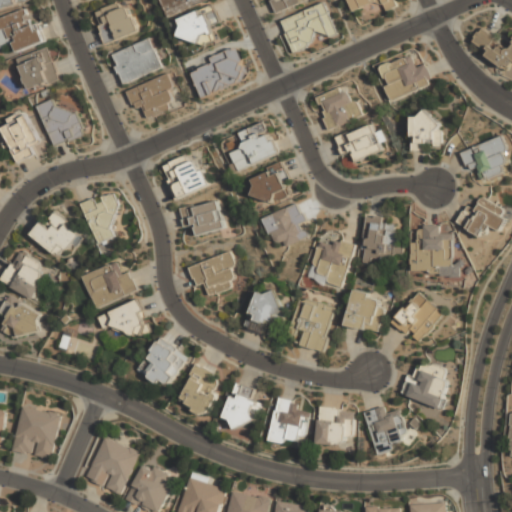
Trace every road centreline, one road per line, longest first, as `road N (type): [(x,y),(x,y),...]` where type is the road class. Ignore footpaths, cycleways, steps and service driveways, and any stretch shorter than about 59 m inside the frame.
road 1 (residential): [(65,0),(157,215),(172,298),(195,328),(296,373),(354,382),(373,373)]
road 2 (residential): [(476,0),(129,155),(58,174),(24,196),(0,229)]
road 3 (residential): [(485,475),(332,481),(283,473),(103,394)]
road 4 (residential): [(243,0),(326,180),(353,191),(401,184),(437,190)]
road 5 (residential): [(475,384),(471,511)]
road 6 (residential): [(489,511),(489,387)]
